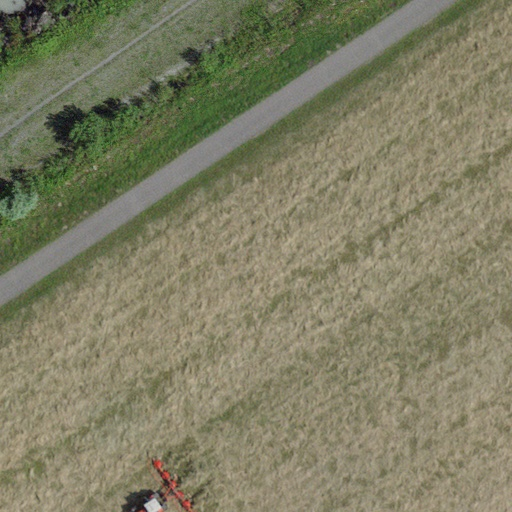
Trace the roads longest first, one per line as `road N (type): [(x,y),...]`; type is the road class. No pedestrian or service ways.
road 1 (track): [(0,300),(444,0)]
road 2 (track): [(197,0),(0,132)]
